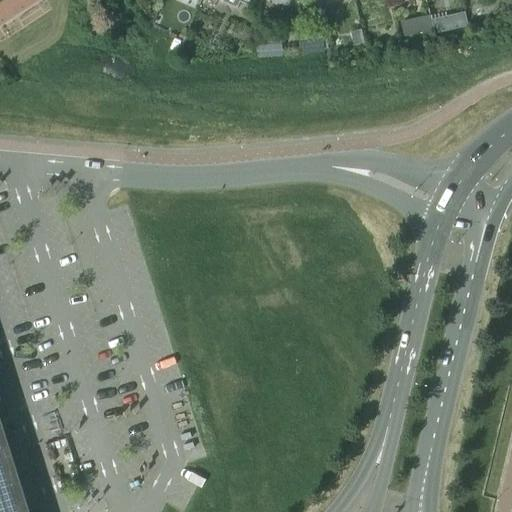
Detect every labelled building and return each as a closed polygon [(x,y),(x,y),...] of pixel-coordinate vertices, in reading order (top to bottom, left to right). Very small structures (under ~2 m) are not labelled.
[(0,0),(0,23),(35,0),(0,0)] [(217,0),(238,9),(241,0),(217,0)] [(435,30),(433,14),(402,18),(404,34),(435,30)] [(450,29),(447,17),(435,20),(438,32),(450,29)] [(355,33),(352,38),(353,45),(363,42),(361,32),(355,33)] [(300,50),(324,47),(322,33),(298,36),(300,50)] [(256,53),(282,52),(282,39),(255,41),(256,53)] [(66,437),(51,442),(56,456),(70,452),(66,437)] [(0,511),(21,511),(0,444),(0,511)]
